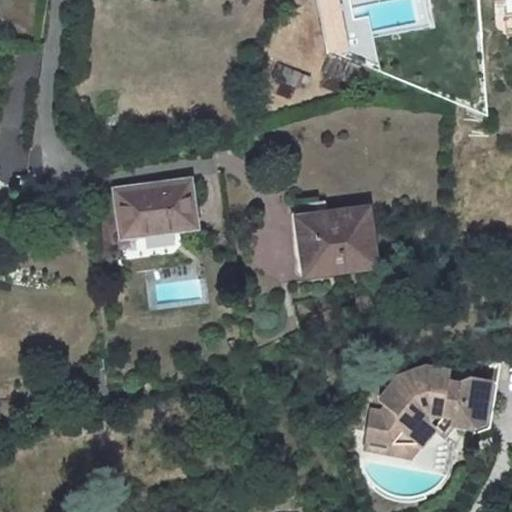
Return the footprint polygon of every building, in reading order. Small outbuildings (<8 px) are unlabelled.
[(316,0),(323,55),(344,53),(338,0),(316,0)] [(366,22),(341,28),(350,64),(375,57),(366,22)] [(352,87),(360,69),(330,56),(321,75),(352,87)] [(283,65),(278,79),(301,89),(307,74),(283,65)] [(113,191),(123,258),(170,252),(182,239),(180,228),(192,226),(186,181),(113,191)] [(364,206),(295,216),(301,262),(345,257),(347,265),(372,261),(364,206)] [(253,263),(289,263),(290,211),(267,211),(266,239),(253,239),(253,263)] [(450,364),(427,360),(396,372),(395,375),(379,395),(388,403),(384,408),(373,406),(368,435),(394,439),(407,426),(423,439),(436,423),(430,419),(436,411),(452,413),(456,418),(473,422),(485,416),(492,371),(470,367),(461,374),(448,371),(450,364)] [(446,431),(456,418),(452,413),(436,411),(430,419),(436,423),(446,431)] [(407,426),(394,439),(368,435),(366,445),(412,453),(423,439),(407,426)]
